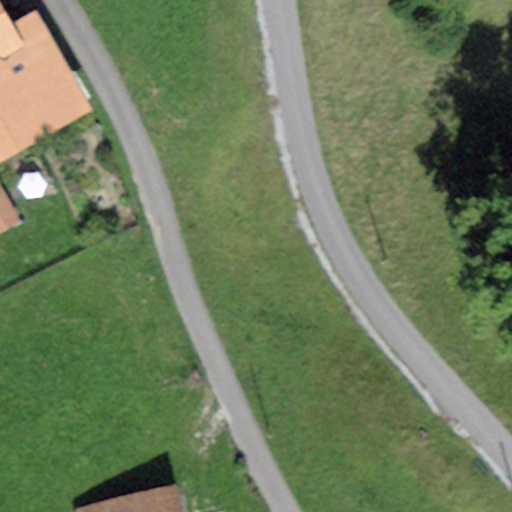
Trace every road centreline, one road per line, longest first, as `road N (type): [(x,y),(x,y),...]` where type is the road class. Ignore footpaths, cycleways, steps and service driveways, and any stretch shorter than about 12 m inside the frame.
road 1 (track): [(286,511),(200,328),(145,162),(62,0)]
road 2 (unclassified): [(511,461),(385,317),(338,241),(311,172),(278,0)]
